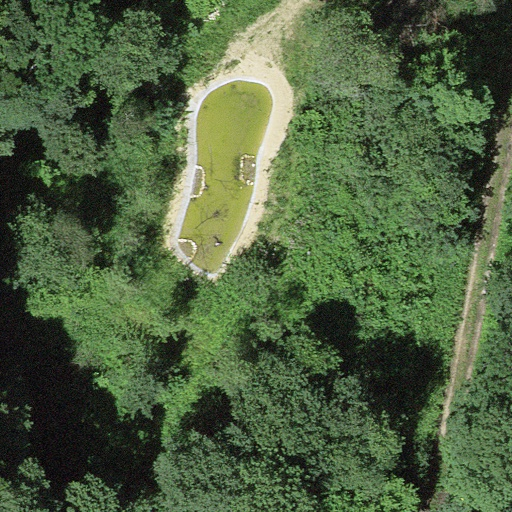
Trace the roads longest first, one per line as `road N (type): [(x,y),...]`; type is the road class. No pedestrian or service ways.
road 1 (track): [(435,511),(511,106)]
road 2 (track): [(137,511),(39,354),(0,175)]
